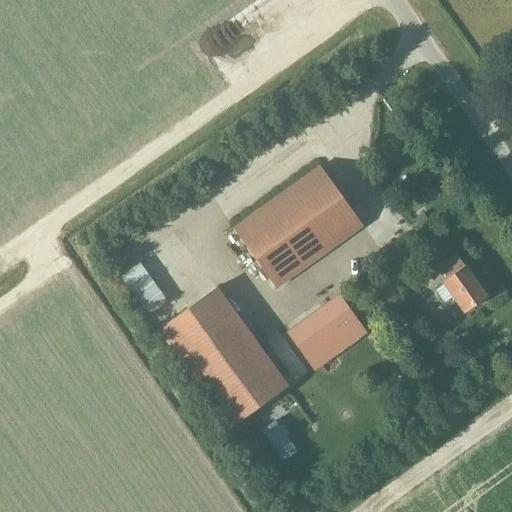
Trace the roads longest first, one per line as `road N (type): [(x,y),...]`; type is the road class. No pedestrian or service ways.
road 1 (unknown): [(0,289),(362,0)]
road 2 (unclassified): [(511,169),(392,0)]
